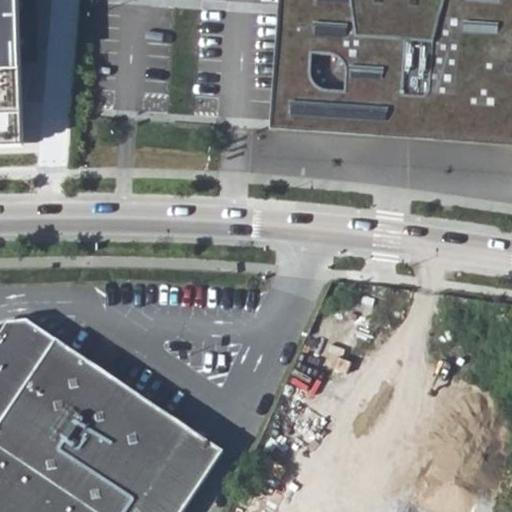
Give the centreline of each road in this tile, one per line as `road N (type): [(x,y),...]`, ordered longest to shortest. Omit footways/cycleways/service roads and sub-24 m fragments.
road 1 (primary): [(511,252),(203,221),(0,219)]
road 2 (unknown): [(109,327),(278,318)]
